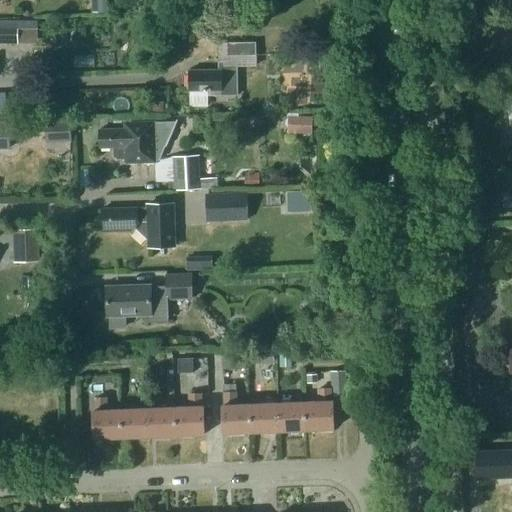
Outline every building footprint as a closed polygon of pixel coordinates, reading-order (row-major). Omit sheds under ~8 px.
[(91,0),(92,13),(104,12),(103,0),(91,0)] [(18,27),(17,27),(0,26),(0,42),(17,44),(17,43),(18,27)] [(228,42),(228,55),(256,55),(256,42),(228,42)] [(237,94),(238,65),(225,65),(225,61),(219,61),(219,69),(190,69),(190,89),(209,89),(209,94),(237,94)] [(153,112),(164,112),(163,101),(152,101),(153,112)] [(313,117),(288,116),(287,132),(312,133),(313,117)] [(176,121),(138,122),(138,127),(99,128),(100,147),(113,147),(113,155),(116,159),(125,158),(125,162),(156,161),(156,145),(166,145),(165,146),(167,146),(178,120),(177,119),(176,121)] [(71,120),(47,121),(47,142),(71,142),(71,120)] [(0,147),(10,147),(9,124),(0,124),(0,147)] [(177,189),(201,188),(199,155),(175,156),(177,189)] [(217,178),(200,179),(201,188),(218,187),(217,178)] [(232,193),(232,191),(202,193),(203,222),(234,221),(234,217),(249,216),(248,192),(232,193)] [(311,191),(287,192),(288,213),(312,212),(311,191)] [(149,247),(175,247),(174,204),(147,205),(147,207),(102,209),(103,229),(137,228),(137,230),(141,231),(144,233),(146,237),(146,239),(148,239),(149,247)] [(38,263),(37,231),(14,231),(14,263),(38,263)] [(187,270),(212,270),(212,256),(187,256),(187,270)] [(169,322),(168,299),(192,299),(192,274),(166,275),(166,287),(150,287),(150,286),(107,287),(108,315),(110,315),(110,325),(113,328),(123,328),(126,325),(126,314),(146,314),(146,322),(169,322)] [(275,364),(274,350),(250,351),(250,364),(275,364)] [(292,367),(291,352),(280,353),(280,367),(292,367)] [(192,358),(178,358),(179,373),(193,373),(192,358)] [(330,370),(331,394),(345,393),(344,369),(330,370)] [(318,383),(317,374),(307,374),(307,384),(318,383)] [(237,384),(224,384),(224,393),(237,392),(237,384)] [(318,400),(306,401),(307,430),(334,429),(332,400),(330,400),(330,387),(318,388),(318,400)] [(253,432),(252,403),(237,404),(237,392),(224,393),(225,404),(223,405),(224,434),(253,432)] [(189,406),(177,407),(177,436),(204,434),(203,405),(201,405),(201,394),(189,394),(189,406)] [(95,439),(124,438),(123,408),(107,409),(107,398),(96,398),(96,410),(94,410),(95,439)] [(306,401),(279,402),(280,431),(307,430),(306,401)] [(280,431),(279,402),(252,403),(253,432),(280,431)] [(150,407),(123,408),(124,438),(151,437),(150,407)] [(177,407),(150,407),(151,437),(177,436),(177,407)] [(511,451),(476,453),(477,478),(511,475),(511,451)]
